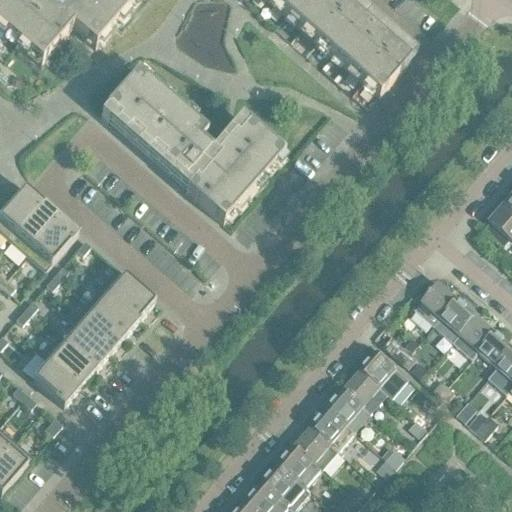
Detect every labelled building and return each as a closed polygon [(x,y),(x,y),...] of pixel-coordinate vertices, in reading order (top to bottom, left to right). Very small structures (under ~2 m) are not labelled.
[(0,0),(0,36),(40,71),(71,35),(94,54),(141,0),(72,0),(62,11),(49,0),(0,0)] [(234,0),(244,8),(251,0),(258,0),(377,104),(408,68),(330,0),(234,0)] [(164,165),(161,168),(172,178),(169,182),(180,192),(186,185),(191,190),(184,198),(221,231),(282,161),(247,131),(236,144),(233,141),(216,161),(211,157),(213,155),(201,145),(205,140),(135,79),(105,114),(119,125),(116,129),(127,139),(130,135),(141,145),(138,149),(150,159),(153,155),(164,165)] [(0,221),(0,241),(8,248),(41,211),(23,195),(0,221)] [(511,204),(511,205),(507,204),(503,213),(504,214),(505,213),(511,219),(511,204)] [(24,262),(57,225),(41,211),(8,248),(24,262)] [(511,219),(505,213),(504,214),(497,222),(493,220),(484,238),(483,239),(502,255),(509,247),(511,249),(511,219)] [(76,241),(57,225),(24,262),(43,279),(76,241)] [(83,248),(75,257),(81,262),(89,253),(83,248)] [(60,274),(52,283),(59,288),(66,279),(60,274)] [(100,294),(137,327),(153,309),(115,276),(100,294)] [(51,298),(59,288),(52,283),(45,292),(51,298)] [(14,294),(5,287),(0,292),(9,301),(14,294)] [(437,290),(414,316),(433,333),(456,307),(437,290)] [(86,310),(123,343),(137,327),(100,294),(86,310)] [(456,307),(433,333),(452,349),(474,323),(456,307)] [(23,317),(29,323),(37,314),(30,308),(23,317)] [(123,343),(86,310),(71,327),(74,331),(108,360),(123,343)] [(29,323),(23,317),(15,327),(21,332),(29,323)] [(474,323),(452,349),(472,366),(478,359),(477,359),(494,340),(474,323)] [(108,360),(74,331),(59,348),(93,378),(108,360)] [(511,356),(511,355),(494,340),(477,359),(478,359),(496,375),(511,356)] [(410,360),(404,354),(391,344),(382,354),(401,371),(410,360)] [(56,345),(41,362),(48,368),(78,395),(93,378),(59,348),(56,345)] [(411,346),(404,354),(410,360),(411,361),(418,352),(411,346)] [(511,356),(496,375),(488,385),(506,401),(509,399),(511,394),(511,356)] [(376,359),(360,379),(379,395),(378,396),(386,403),(390,407),(408,387),(396,376),(376,359)] [(411,361),(410,360),(401,371),(408,376),(417,366),(411,361)] [(78,395),(48,368),(31,387),(62,414),(78,395)] [(379,395),(360,379),(343,398),(370,421),(386,403),(378,396),(379,395)] [(439,403),(448,393),(441,388),(433,397),(439,403)] [(448,393),(439,403),(446,408),(454,399),(448,393)] [(16,394),(11,400),(20,408),(25,402),(16,394)] [(343,398),(327,416),(354,440),(370,421),(343,398)] [(29,416),(34,410),(25,402),(20,408),(29,416)] [(327,416),(310,435),(337,459),(354,440),(327,416)] [(474,438),(487,423),(480,418),(468,433),(474,438)] [(415,426),(424,435),(429,428),(420,420),(415,426)] [(487,423),(474,438),(484,446),(498,431),(487,423)] [(53,426),(43,437),(51,443),(60,433),(53,426)] [(424,435),(415,426),(409,433),(418,441),(424,435)] [(337,459),(310,435),(293,455),(320,478),(337,459)] [(0,465),(14,449),(0,437),(0,465)] [(0,501),(32,465),(14,449),(0,465),(0,501)] [(320,478),(293,455),(278,473),(305,496),(320,478)] [(394,456),(385,467),(395,475),(404,465),(394,456)] [(385,467),(376,477),(386,485),(395,475),(385,467)] [(278,473),(261,492),(284,511),(297,511),(309,500),(305,496),(278,473)] [(284,511),(261,492),(245,511),(246,511),(284,511)] [(348,500),(358,509),(364,503),(354,495),(348,500)] [(360,511),(358,509),(348,500),(339,510),(340,511),(360,511)]
